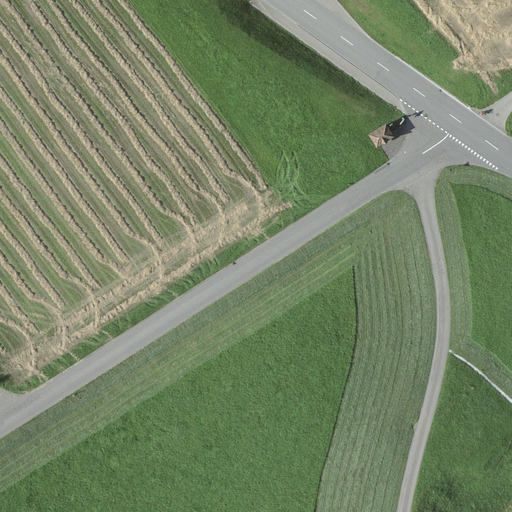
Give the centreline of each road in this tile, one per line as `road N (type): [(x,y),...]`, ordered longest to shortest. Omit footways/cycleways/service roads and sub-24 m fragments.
road 1 (residential): [(0,428),(416,159)]
road 2 (unclassified): [(416,159),(446,300),(430,423),(406,511)]
road 3 (tertiary): [(290,0),(464,128)]
